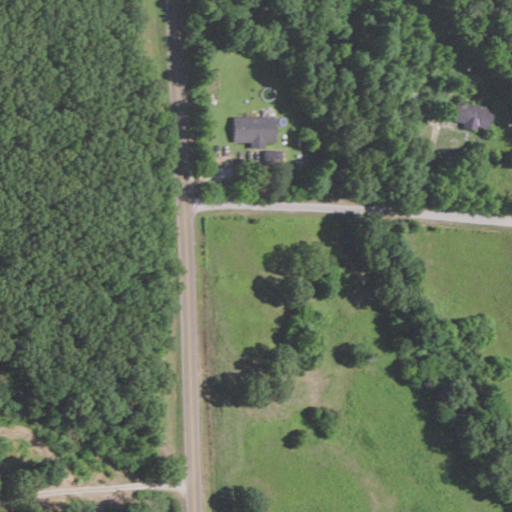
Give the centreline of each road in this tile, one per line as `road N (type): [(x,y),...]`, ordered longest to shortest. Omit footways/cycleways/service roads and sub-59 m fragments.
road 1 (residential): [(177,0),(193,511)]
road 2 (residential): [(511,218),(184,203)]
